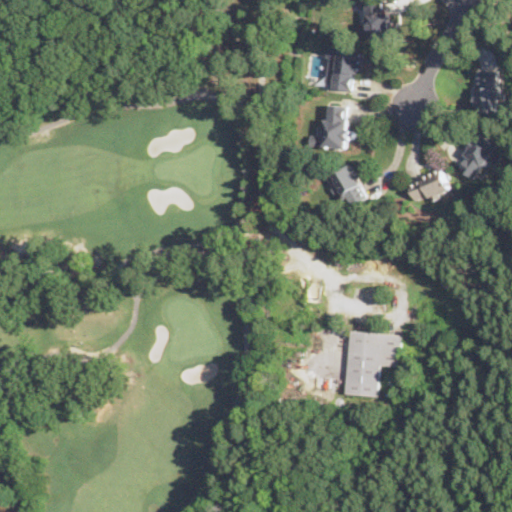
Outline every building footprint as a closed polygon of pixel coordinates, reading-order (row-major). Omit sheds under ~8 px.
[(390,0),(368,0),(369,40),(392,39),(390,0)] [(362,75),(365,48),(332,44),(327,86),(354,89),(356,74),(362,75)] [(502,111),(502,69),(479,70),(480,111),(502,111)] [(350,102),(327,103),(327,147),(350,146),(350,102)] [(460,168),(481,179),(502,143),(481,131),(460,168)] [(334,172),(349,206),(370,197),(355,163),(334,172)] [(452,187),(443,166),(410,180),(419,202),(452,187)] [(380,396),(382,364),(401,365),(403,332),(352,329),(348,394),(380,396)]
